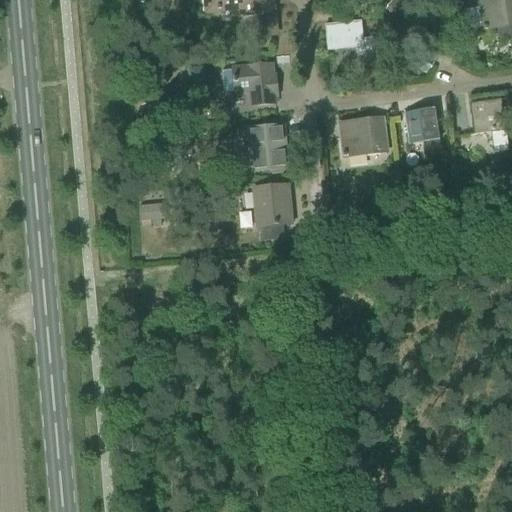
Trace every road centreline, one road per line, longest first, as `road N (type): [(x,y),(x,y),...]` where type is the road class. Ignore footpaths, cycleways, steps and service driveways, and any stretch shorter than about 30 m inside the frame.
road 1 (primary): [(62,511),(16,0)]
road 2 (residential): [(312,106),(511,80)]
